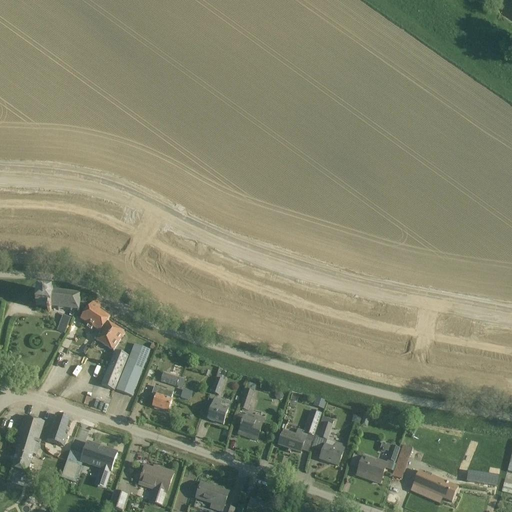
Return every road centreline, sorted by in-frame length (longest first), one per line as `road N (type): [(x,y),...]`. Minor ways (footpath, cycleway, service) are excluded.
road 1 (unclassified): [(511,418),(367,391),(208,344),(148,322),(77,281),(0,274)]
road 2 (unclassified): [(369,511),(8,384)]
